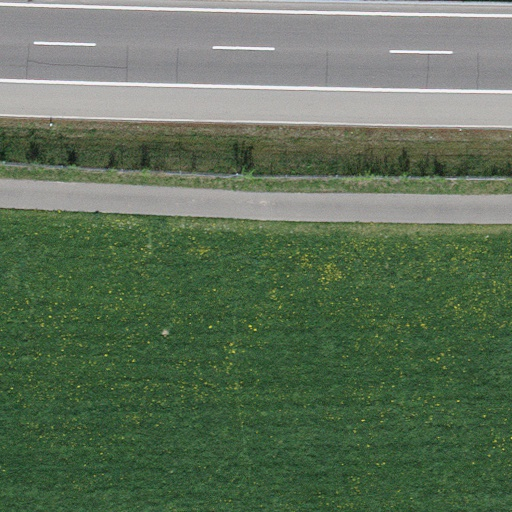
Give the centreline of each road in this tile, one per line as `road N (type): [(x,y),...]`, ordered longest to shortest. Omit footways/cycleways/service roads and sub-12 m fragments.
road 1 (track): [(511,208),(271,207),(0,193)]
road 2 (motorway): [(0,41),(511,53)]
